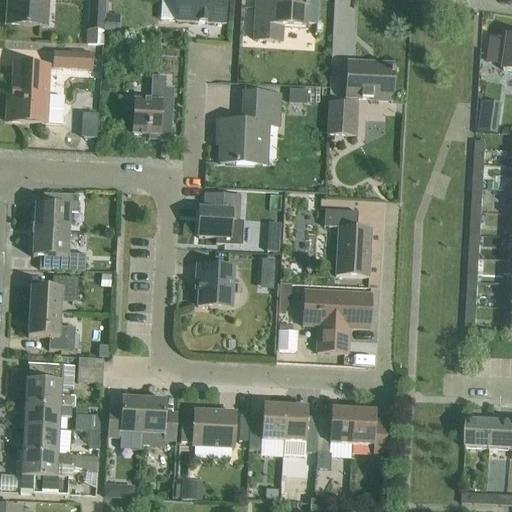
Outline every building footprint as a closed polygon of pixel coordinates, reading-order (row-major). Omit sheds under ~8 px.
[(46,11),(47,0),(13,0),(13,7),(8,7),(7,27),(41,28),(42,11),(46,11)] [(102,47),(104,0),(89,0),(87,47),(102,47)] [(161,0),(160,22),(175,23),(175,24),(223,26),(224,0),(161,0)] [(305,31),(306,0),(272,0),(273,6),(256,5),(254,44),(281,45),(282,30),(305,31)] [(507,42),(489,40),(487,65),(504,67),(503,73),(511,74),(511,40),(508,39),(507,42)] [(52,71),(92,73),(93,57),(53,55),(52,71)] [(393,67),(346,65),(345,107),(329,106),(327,138),(355,140),(357,109),(354,108),(355,102),(391,103),(393,67)] [(7,102),(6,124),(45,126),(62,127),(63,98),(47,97),(48,70),(14,68),(12,102),(7,102)] [(170,144),(172,91),(164,91),(165,79),(151,78),(150,90),(150,104),(133,103),(132,136),(157,138),(157,143),(170,144)] [(288,107),(306,108),(307,92),(289,91),(288,107)] [(278,129),(280,99),(244,97),(242,126),(218,124),(217,139),(221,139),(219,166),(254,168),(255,151),(264,152),(265,128),(278,129)] [(474,168),(484,168),(486,145),(476,144),(474,168)] [(484,168),(474,168),(473,191),(483,191),(484,168)] [(483,191),(473,191),(472,213),(482,214),(483,191)] [(199,211),(197,240),(215,241),(215,247),(241,248),(243,224),(238,224),(238,219),(239,198),(205,196),(204,211),(199,211)] [(35,209),(33,234),(68,236),(69,216),(77,216),(78,199),(43,197),(43,209),(35,209)] [(324,213),(323,230),(337,230),(335,279),(368,281),(370,232),(356,231),(357,215),(324,213)] [(472,213),(471,237),(480,238),(482,214),(472,213)] [(246,218),(246,242),(258,242),(258,219),(246,218)] [(270,247),(279,247),(280,220),(271,220),(270,247)] [(68,236),(33,234),(32,261),(40,261),(39,273),(85,275),(85,258),(67,257),(68,236)] [(480,238),(471,237),(469,261),(479,261),(480,238)] [(469,261),(468,284),(478,285),(479,261),(469,261)] [(195,268),(195,283),(198,283),(197,310),(231,311),(233,270),(195,268)] [(31,292),(29,317),(59,318),(60,305),(78,306),(79,282),(52,281),(51,293),(31,292)] [(478,285),(468,284),(467,308),(477,308),(478,285)] [(371,298),(303,294),(301,329),(317,330),(316,356),(347,358),(348,331),(369,332),(371,298)] [(477,308),(467,308),(465,333),(475,333),(477,308)] [(59,318),(29,317),(28,342),(49,343),(48,353),(75,355),(76,332),(59,331),(59,318)] [(303,360),(304,330),(282,329),(280,359),(303,360)] [(77,385),(102,387),(104,364),(78,362),(77,385)] [(26,383),(25,408),(61,410),(72,410),(74,410),(74,400),(72,400),(74,370),(63,369),(29,367),(28,383),(26,383)] [(143,436),(145,403),(122,401),(122,412),(109,412),(107,439),(121,440),(121,435),(142,436),(143,436)] [(166,404),(145,403),(143,436),(142,436),(141,449),(155,449),(155,442),(175,443),(176,416),(166,416),(166,404)] [(25,408),(23,432),(59,434),(60,420),(71,421),(72,410),(61,410),(25,408)] [(283,443),(285,409),(262,408),(262,416),(250,416),(248,453),(260,454),(260,442),(283,443)] [(307,410),(285,409),(283,443),(284,444),(283,459),(303,460),(304,455),(316,455),(319,419),(306,419),(307,410)] [(319,419),(316,455),(328,456),(328,446),(351,447),(353,412),(331,411),(330,420),(319,419)] [(353,412),(351,447),(372,448),(371,459),(384,459),(386,423),(374,422),(375,413),(353,412)] [(191,449),(233,451),(234,416),(193,414),(191,449)] [(89,452),(98,453),(100,419),(90,419),(89,452)] [(465,451),(489,453),(491,424),(467,423),(465,451)] [(489,453),(511,453),(511,425),(491,424),(489,453)] [(23,432),(22,456),(58,458),(59,434),(23,432)] [(21,480),(20,496),(33,496),(67,498),(68,481),(57,481),(57,467),(71,468),(87,473),(87,477),(97,477),(98,460),(86,459),(71,458),(58,458),(22,456),(21,480)] [(198,498),(203,483),(187,478),(183,494),(198,498)] [(256,503),(276,504),(277,491),(257,490),(256,503)] [(486,508),(487,497),(463,496),(462,506),(486,508)] [(511,498),(487,497),(486,508),(511,508),(511,498)] [(309,511),(321,511),(322,502),(311,501),(309,511)]
